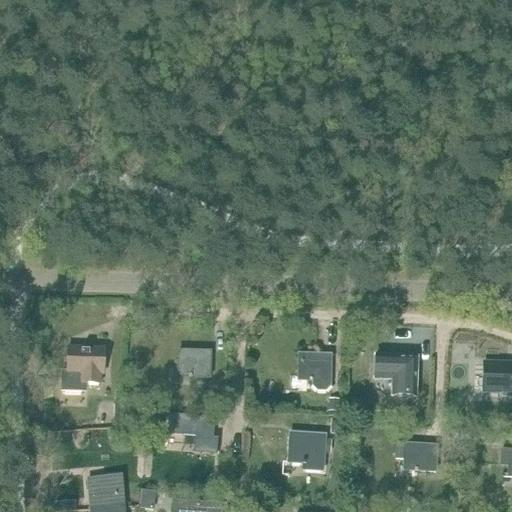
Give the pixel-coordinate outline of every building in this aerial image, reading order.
[(67,347),(67,372),(62,372),(61,390),(85,391),(85,383),(100,383),(100,374),(102,374),(103,348),(67,347)] [(177,350),(176,378),(210,379),(211,351),(177,350)] [(297,353),(297,381),(311,382),(311,386),(317,392),(325,392),(331,387),(331,354),(297,353)] [(375,356),(374,382),(391,383),(391,400),(414,401),(416,358),(375,356)] [(482,390),(501,390),(501,397),(511,397),(511,363),(483,363),(482,390)] [(224,397),(212,396),(211,407),(223,407),(224,397)] [(328,399),(327,410),(337,411),(338,399),(328,399)] [(163,417),(162,434),(177,435),(177,437),(189,438),(188,455),(211,456),(211,439),(207,439),(208,419),(163,417)] [(344,422),(331,421),(331,435),(343,435),(344,422)] [(407,431),(396,430),(396,442),(407,442),(407,431)] [(289,451),(288,464),(302,465),(302,471),(322,473),(324,440),(317,439),(317,437),(289,435),(288,451),(289,451)] [(396,443),(394,459),(402,460),(402,471),(436,473),(438,445),(396,443)] [(511,451),(499,451),(498,466),(507,467),(506,474),(511,474),(511,451)] [(90,511),(98,511),(123,510),(120,478),(88,481),(90,511)] [(57,496),(52,504),(61,510),(66,502),(57,496)] [(243,498),(241,511),(254,511),(256,500),(243,498)]
